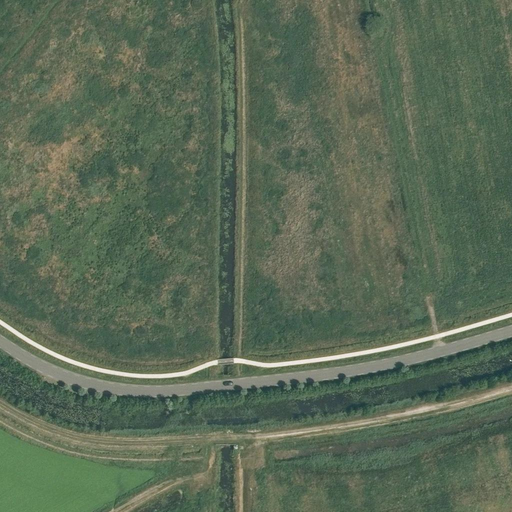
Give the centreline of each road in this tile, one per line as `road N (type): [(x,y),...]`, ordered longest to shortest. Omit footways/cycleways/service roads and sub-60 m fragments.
road 1 (tertiary): [(511,329),(382,364),(161,391),(87,384),(0,341)]
road 2 (track): [(511,383),(345,423),(156,440),(80,437),(0,402)]
